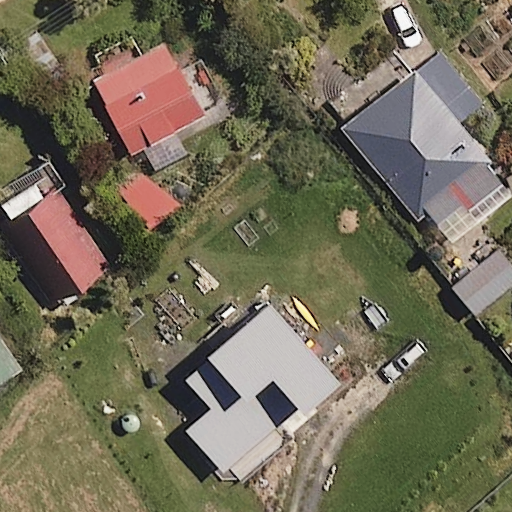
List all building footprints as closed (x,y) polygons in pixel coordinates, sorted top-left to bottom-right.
[(64,69),(34,28),(12,44),(42,85),(64,69)] [(131,149),(143,143),(157,170),(189,153),(175,126),(220,103),(204,72),(186,81),(164,39),(93,75),(131,149)] [(480,100),(438,46),(377,94),(364,78),(329,106),(416,217),(428,208),(441,224),(503,175),(458,118),(480,100)] [(176,202),(141,163),(116,186),(151,225),(176,202)] [(108,264),(42,171),(1,200),(15,220),(3,228),(56,302),(108,264)] [(511,279),(511,263),(497,246),(452,283),(475,310),(511,279)] [(0,378),(21,366),(0,332),(0,378)]
